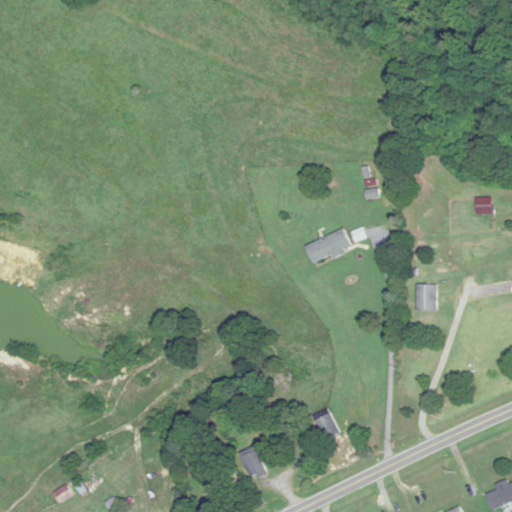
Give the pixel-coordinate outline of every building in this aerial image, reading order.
[(479,199),(479,215),(494,215),(494,199),(479,199)] [(318,266),(355,248),(346,229),(309,247),(318,266)] [(420,311),(439,311),(439,285),(420,285),(420,311)] [(314,417),(326,441),(341,433),(329,409),(314,417)] [(244,458),(255,482),(270,475),(258,451),(244,458)] [(511,485),(510,482),(488,494),(497,511),(511,503),(511,485)] [(75,497),(69,487),(56,494),(62,504),(75,497)]
